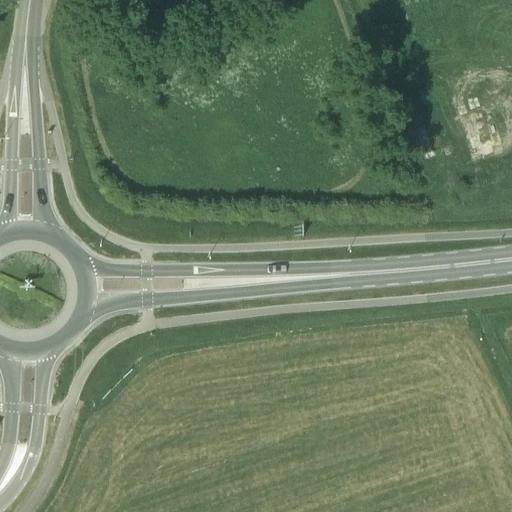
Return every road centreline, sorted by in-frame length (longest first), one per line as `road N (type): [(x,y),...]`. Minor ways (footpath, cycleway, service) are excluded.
road 1 (primary): [(340,275),(81,265)]
road 2 (primary): [(84,309),(282,289),(340,275)]
road 3 (unclassified): [(46,233),(23,41)]
road 4 (unclassified): [(23,41),(4,233)]
road 5 (primary): [(340,275),(511,260)]
road 6 (tertiary): [(0,490),(34,448),(49,347)]
road 7 (tertiary): [(4,349),(12,399),(0,490)]
